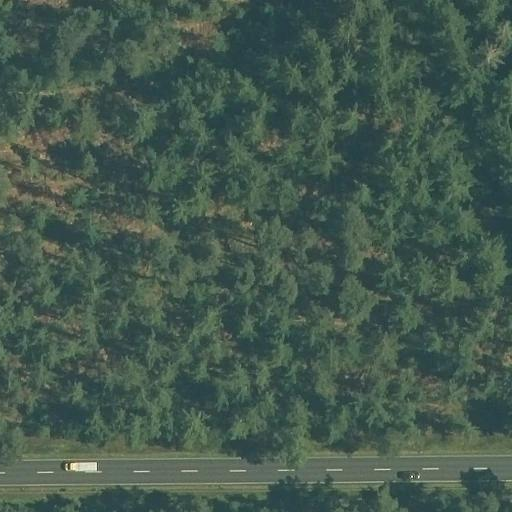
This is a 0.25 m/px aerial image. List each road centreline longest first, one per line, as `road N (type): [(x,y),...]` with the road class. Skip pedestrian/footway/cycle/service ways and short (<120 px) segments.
road 1 (tertiary): [(0,477),(511,472)]
road 2 (track): [(393,0),(511,249)]
